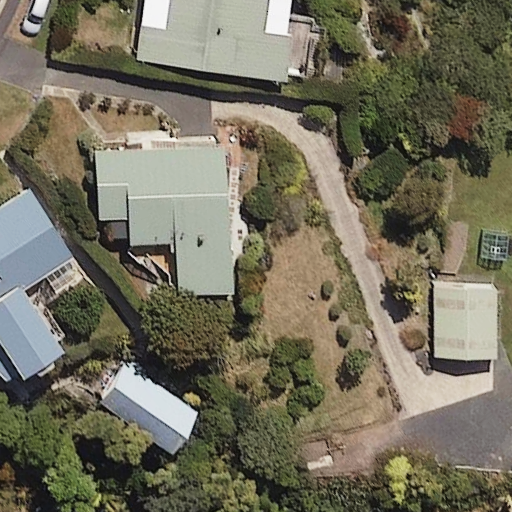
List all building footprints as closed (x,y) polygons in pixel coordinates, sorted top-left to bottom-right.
[(142,0),(136,57),(319,78),(325,19),(294,16),(295,0),(142,0)] [(234,286),(225,138),(95,146),(100,215),(128,213),(130,239),(175,237),(178,289),(234,286)] [(55,288),(84,270),(30,186),(0,204),(0,383),(1,385),(65,345),(26,284),(44,272),(55,288)] [(511,257),(474,258),(474,285),(432,285),(432,355),(495,355),(496,285),(511,285),(511,257)] [(174,446),(199,408),(126,359),(100,397),(174,446)]
